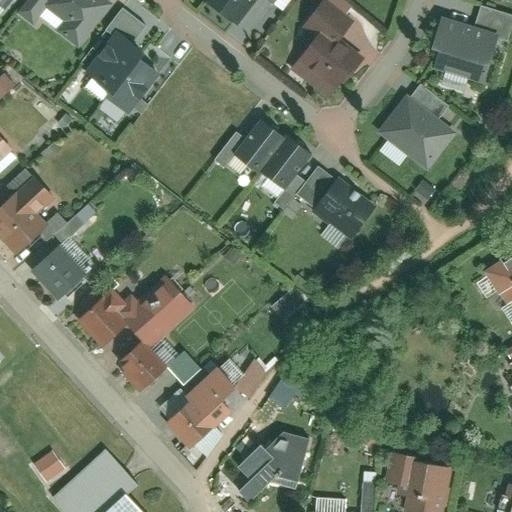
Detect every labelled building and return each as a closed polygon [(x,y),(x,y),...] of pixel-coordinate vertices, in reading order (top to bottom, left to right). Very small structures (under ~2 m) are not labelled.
[(0,0),(0,7),(1,9),(8,0),(0,0)] [(57,31),(79,47),(106,10),(92,0),(52,0),(46,9),(64,22),(57,31)] [(204,0),(235,24),(254,0),(204,0)] [(295,64),(342,95),(362,66),(336,49),(353,23),(322,2),(304,29),(314,35),(295,64)] [(435,66),(484,77),(495,31),(446,20),(435,66)] [(132,116),(164,76),(140,57),(143,54),(116,32),(86,71),(111,91),(107,97),(132,116)] [(0,76),(0,98),(15,84),(3,73),(0,76)] [(380,129),(428,167),(456,131),(409,94),(380,129)] [(284,137),(259,120),(236,156),(262,172),(284,137)] [(310,153),(284,137),(262,172),(288,188),(310,153)] [(0,162),(11,152),(0,140),(0,162)] [(0,195),(0,236),(15,254),(39,233),(25,217),(50,196),(34,177),(11,197),(6,191),(0,195)] [(379,209),(339,178),(315,209),(355,240),(379,209)] [(52,248),(29,268),(59,301),(82,281),(52,248)] [(511,251),(485,267),(511,314),(511,251)] [(189,305),(168,278),(124,313),(145,339),(189,305)] [(285,320),(304,299),(290,287),(272,308),(285,320)] [(98,304),(78,321),(100,349),(121,332),(98,304)] [(143,345),(117,364),(138,392),(163,373),(143,345)] [(165,366),(183,385),(201,369),(183,349),(165,366)] [(243,398),(216,368),(184,397),(188,401),(165,423),(188,448),(243,398)] [(271,482),(297,489),(311,440),(280,432),(273,455),(263,444),(227,479),(250,502),(271,482)] [(33,461),(44,482),(65,470),(54,450),(33,461)] [(138,486),(106,451),(55,498),(67,511),(141,511),(127,497),(138,486)] [(447,511),(456,469),(392,456),(386,482),(410,487),(405,511),(412,511),(447,511)] [(363,471),(360,511),(370,511),(372,511),(376,472),(363,471)] [(511,511),(511,484),(510,484),(502,511),(511,511)]
